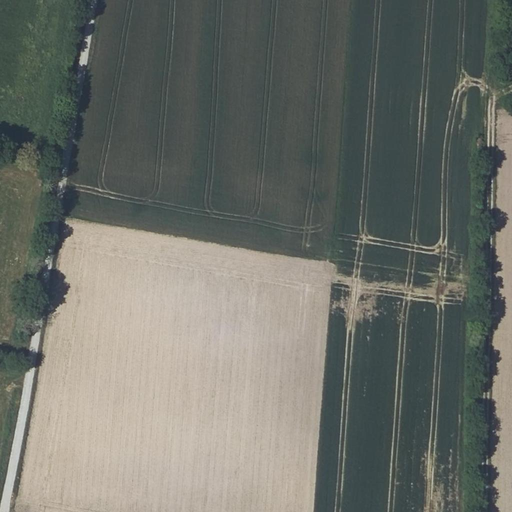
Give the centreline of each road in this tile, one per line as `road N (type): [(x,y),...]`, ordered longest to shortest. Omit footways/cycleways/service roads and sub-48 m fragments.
road 1 (track): [(3,511),(93,0)]
road 2 (track): [(484,511),(492,2)]
